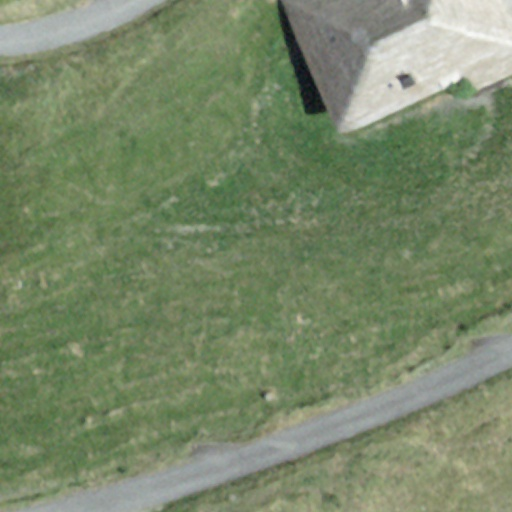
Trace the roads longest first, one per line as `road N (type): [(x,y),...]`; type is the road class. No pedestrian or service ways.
road 1 (unclassified): [(511,350),(404,400),(70,511)]
road 2 (unclassified): [(0,36),(121,0)]
